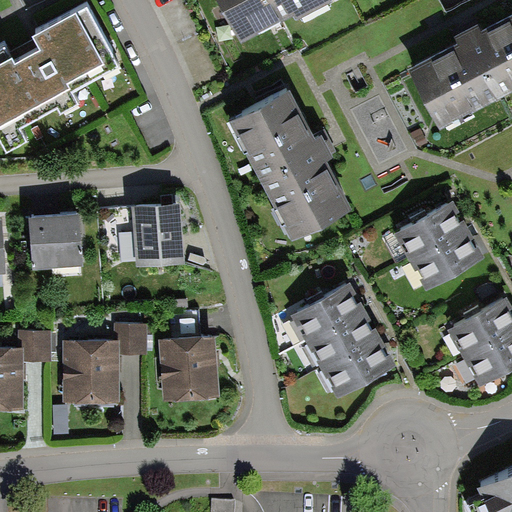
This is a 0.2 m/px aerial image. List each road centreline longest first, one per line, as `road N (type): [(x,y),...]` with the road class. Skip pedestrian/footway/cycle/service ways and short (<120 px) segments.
road 1 (residential): [(130,0),(199,132),(258,356),(257,455)]
road 2 (residential): [(0,470),(257,455)]
